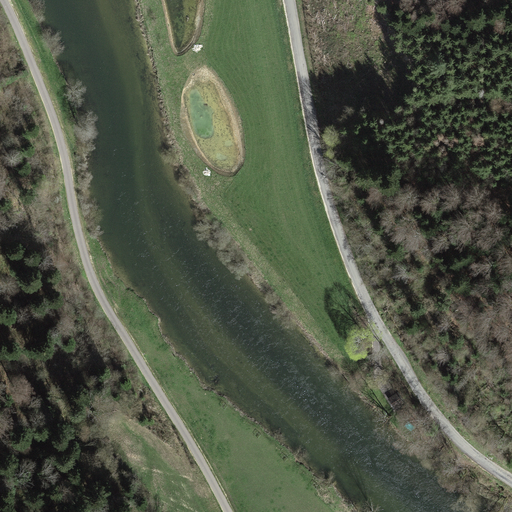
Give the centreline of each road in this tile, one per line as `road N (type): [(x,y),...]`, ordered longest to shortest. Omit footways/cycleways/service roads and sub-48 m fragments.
road 1 (unclassified): [(224,511),(89,274),(55,129),(0,0)]
road 2 (unclassified): [(286,0),(322,183),(362,291),(423,398),(461,440),(511,477)]
